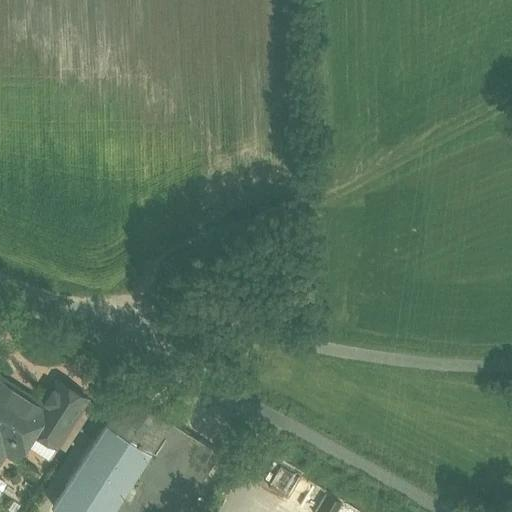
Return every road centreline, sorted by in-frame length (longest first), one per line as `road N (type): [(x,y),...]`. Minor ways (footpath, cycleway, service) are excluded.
road 1 (unclassified): [(511,329),(246,317),(0,259)]
road 2 (residential): [(0,280),(420,511)]
